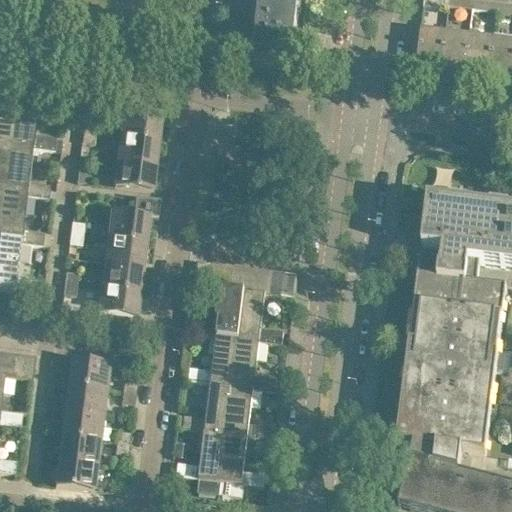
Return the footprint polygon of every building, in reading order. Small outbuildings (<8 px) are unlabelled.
[(266,0),(260,0),(256,38),(252,65),(291,70),(299,4),(266,0)] [(449,0),(424,0),(423,10),(447,13),(448,9),(449,0)] [(450,0),(449,0),(448,9),(462,11),(463,2),(450,0)] [(474,3),(473,12),(487,14),(488,5),(474,3)] [(498,6),(497,15),(511,17),(511,8),(498,6)] [(446,35),(421,32),(416,69),(441,73),(446,35)] [(441,73),(465,75),(469,38),(446,35),(441,73)] [(493,41),(469,38),(465,75),(488,78),(493,41)] [(488,78),(511,81),(511,43),(493,41),(488,78)] [(0,147),(11,150),(17,101),(0,98),(0,147)] [(38,104),(17,101),(11,150),(31,152),(54,155),(56,142),(33,139),(37,105),(38,105),(38,104)] [(233,105),(230,120),(253,125),(257,110),(233,105)] [(158,145),(161,119),(123,114),(120,141),(158,145)] [(84,124),(83,136),(95,138),(97,125),(84,124)] [(95,138),(83,136),(81,147),(94,148),(95,138)] [(117,166),(127,167),(155,171),(158,145),(120,141),(117,166)] [(0,196),(5,197),(11,150),(0,147),(0,196)] [(27,187),(31,152),(11,150),(5,197),(25,199),(25,200),(48,203),(50,189),(27,187)] [(114,190),(127,192),(152,195),(155,171),(127,167),(117,166),(114,190)] [(91,176),(78,174),(77,186),(89,187),(91,176)] [(25,199),(5,197),(0,236),(0,244),(19,247),(42,250),(44,237),(21,234),(25,200),(25,199)] [(135,201),(133,218),(149,220),(157,222),(159,204),(135,201)] [(440,274),(438,283),(477,288),(480,267),(511,271),(511,213),(428,203),(428,205),(428,206),(425,227),(425,228),(424,231),(422,251),(443,254),(441,268),(440,273),(439,272),(439,274),(440,274)] [(107,243),(127,246),(146,248),(149,220),(133,218),(127,218),(111,216),(107,243)] [(72,225),(70,238),(83,240),(84,227),(72,225)] [(82,250),(83,240),(70,238),(69,248),(82,250)] [(287,247),(291,247),(300,249),(301,240),(288,238),(287,247)] [(104,269),(127,271),(142,273),(146,248),(127,246),(107,243),(104,269)] [(19,247),(0,244),(0,293),(36,298),(38,285),(15,282),(19,247)] [(206,290),(209,266),(197,264),(194,289),(206,290)] [(206,290),(219,292),(222,267),(209,266),(206,290)] [(233,269),(222,267),(219,292),(222,292),(230,293),(233,269)] [(101,294),(127,297),(139,298),(142,273),(127,271),(104,269),(101,294)] [(233,269),(230,293),(243,295),(246,270),(233,269)] [(246,270),(243,295),(255,296),(258,272),(246,270)] [(255,296),(266,298),(268,298),(271,274),(258,272),(255,296)] [(268,298),(281,299),(284,275),(271,274),(268,298)] [(284,275),(281,299),(294,301),(297,277),(284,275)] [(65,276),(64,289),(77,291),(78,277),(65,276)] [(417,338),(416,348),(409,347),(397,443),(396,454),(397,455),(398,447),(414,449),(398,510),(407,511),(511,511),(511,488),(459,475),(462,455),(485,458),(489,427),(497,366),(506,295),(507,292),(505,291),(500,291),(477,288),(438,283),(425,281),(418,280),(411,337),(417,338)] [(75,300),(77,291),(64,289),(63,298),(75,300)] [(217,341),(237,343),(243,295),(230,293),(222,292),(221,304),(219,303),(216,322),(219,322),(218,327),(196,325),(194,338),(217,341)] [(139,298),(127,297),(101,294),(98,317),(127,320),(136,321),(139,298)] [(266,298),(255,296),(243,295),(237,343),(259,346),(282,348),(283,335),(261,332),(266,298)] [(231,391),(237,343),(217,341),(213,375),(190,372),(188,385),(211,388),(231,391)] [(231,391),(253,393),(276,396),(277,383),(255,380),(259,346),(237,343),(231,391)] [(0,379),(3,380),(7,381),(10,356),(0,355),(0,379)] [(10,356),(7,381),(19,382),(22,358),(10,356)] [(22,358),(19,382),(32,384),(35,359),(22,358)] [(109,369),(71,364),(68,391),(106,395),(109,369)] [(0,428),(20,431),(22,414),(0,411),(0,403),(3,380),(0,379),(0,428)] [(135,399),(137,386),(124,385),(122,397),(135,399)] [(225,438),(231,391),(211,388),(207,423),(184,420),(182,433),(205,436),(225,438)] [(103,420),(106,395),(68,391),(64,416),(103,420)] [(253,393),(231,391),(225,438),(248,441),(270,444),(271,430),(249,428),(253,393)] [(121,407),(127,408),(134,409),(135,399),(122,397),(121,407)] [(64,416),(61,441),(99,445),(103,420),(64,416)] [(129,449),(130,437),(127,436),(118,435),(116,447),(129,449)] [(218,498),(225,438),(205,436),(200,470),(178,467),(177,480),(199,483),(197,494),(197,496),(218,498)] [(248,441),(225,438),(218,498),(242,501),(244,489),(264,491),(266,478),(243,475),(248,441)] [(99,445),(61,441),(58,466),(96,470),(99,445)] [(115,458),(127,459),(129,449),(116,447),(115,458)] [(0,476),(14,479),(16,465),(0,463),(0,476)] [(93,495),(96,470),(58,466),(55,490),(93,495)] [(123,498),(124,487),(111,485),(110,497),(123,498)]
